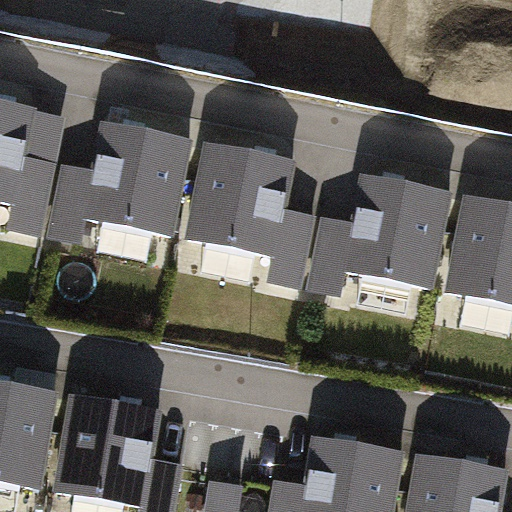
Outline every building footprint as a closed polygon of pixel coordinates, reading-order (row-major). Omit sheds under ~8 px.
[(30,116),(0,109),(0,203),(15,207),(10,230),(39,236),(52,171),(20,165),(30,116)] [(170,235),(187,148),(106,132),(97,178),(66,172),(53,238),(77,243),(82,219),(170,235)] [(289,169),(209,153),(192,240),(277,258),(271,283),(297,288),(310,224),(279,217),(289,169)] [(429,289),(446,200),(365,185),(356,233),(326,227),(313,291),(340,296),(344,273),(429,289)] [(511,214),(469,206),(452,295),(511,306),(511,214)] [(53,399),(0,390),(0,482),(38,489),(53,399)] [(155,419),(74,406),(60,494),(145,508),(144,511),(170,511),(176,473),(147,468),(155,419)] [(309,494),(278,489),(274,511),(390,511),(398,460),(316,447),(309,494)] [(498,511),(504,477),(420,464),(412,511),(498,511)] [(220,482),(214,511),(248,511),(252,488),(220,482)]
